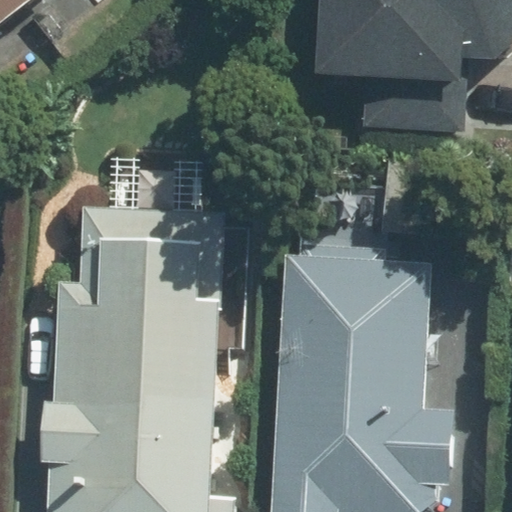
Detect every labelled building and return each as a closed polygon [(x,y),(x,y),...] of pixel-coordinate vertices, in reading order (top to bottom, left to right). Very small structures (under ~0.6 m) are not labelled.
[(0,0),(0,43),(54,0),(0,0)] [(511,0),(338,0),(335,74),(480,81),(481,53),(488,60),(511,59),(511,0)] [(484,167),(393,163),(390,230),(481,235),(484,167)] [(189,210),(191,172),(150,171),(149,209),(95,207),(92,281),(69,281),(66,401),(58,401),(56,460),(64,460),(62,511),(247,511),(248,486),(223,486),(231,211),(189,210)] [(397,262),(398,248),(365,246),(365,261),(299,257),(286,511),(434,511),(443,504),(444,487),(465,488),(469,406),(438,405),(445,265),(397,262)]
